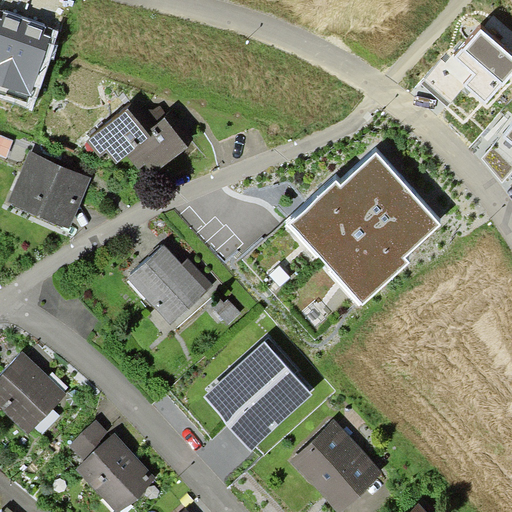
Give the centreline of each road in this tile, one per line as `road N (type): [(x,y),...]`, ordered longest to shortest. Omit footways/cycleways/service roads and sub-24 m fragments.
road 1 (residential): [(284,158),(157,207),(1,302)]
road 2 (residential): [(229,511),(78,350),(1,302)]
road 3 (residential): [(162,0),(303,40),(387,91)]
road 4 (residential): [(387,91),(470,166),(511,227)]
road 5 (unclassified): [(387,91),(344,135),(284,158)]
